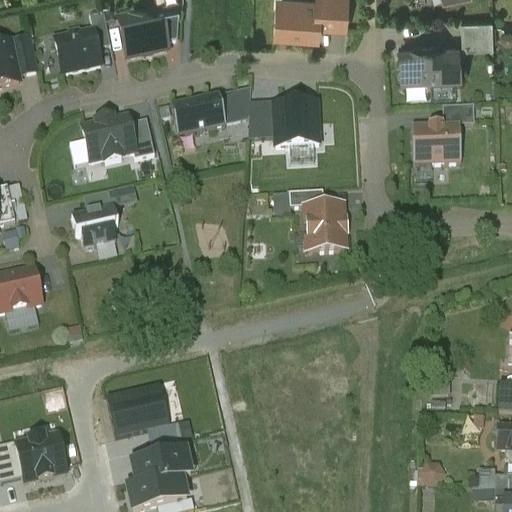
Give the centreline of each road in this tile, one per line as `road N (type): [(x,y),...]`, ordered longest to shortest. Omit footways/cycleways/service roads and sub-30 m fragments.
road 1 (residential): [(99,506),(77,377),(378,312),(390,301),(384,209)]
road 2 (residential): [(384,209),(367,97),(353,73),(329,65),(252,63),(183,77),(80,102),(22,133)]
road 3 (residential): [(511,223),(404,218),(384,209)]
